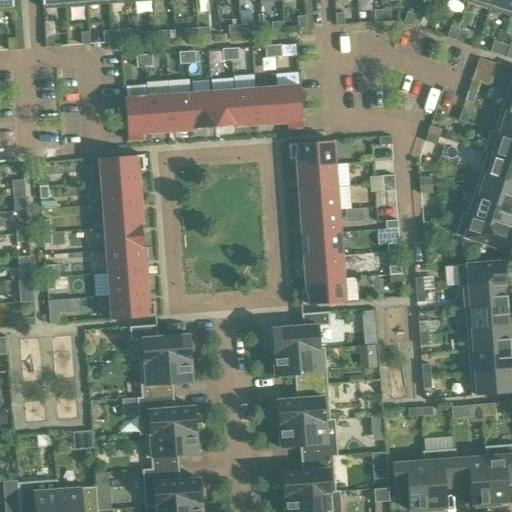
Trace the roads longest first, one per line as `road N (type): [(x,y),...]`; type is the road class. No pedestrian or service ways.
road 1 (residential): [(227,300),(275,297),(267,152),(167,158),(175,303)]
road 2 (residential): [(240,511),(227,300)]
